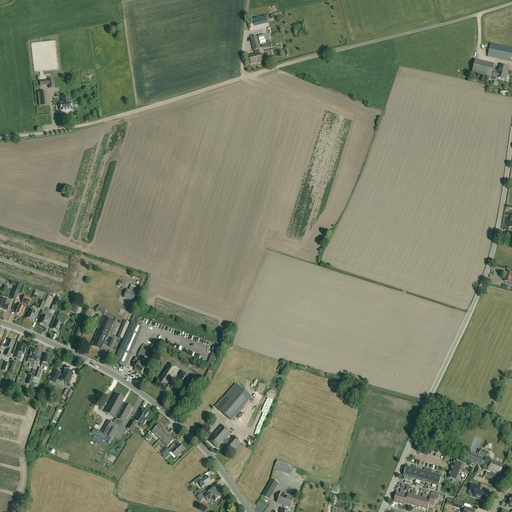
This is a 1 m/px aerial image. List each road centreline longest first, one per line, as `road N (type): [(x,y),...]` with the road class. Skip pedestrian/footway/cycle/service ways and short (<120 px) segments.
road 1 (unclassified): [(406,451),(492,259),(511,138)]
road 2 (tertiary): [(249,511),(209,455),(155,404),(98,365),(0,322)]
road 3 (track): [(511,3),(243,77)]
road 4 (track): [(0,137),(103,120),(243,77)]
